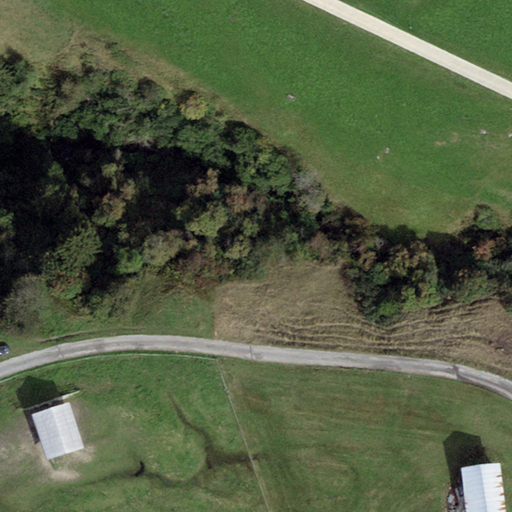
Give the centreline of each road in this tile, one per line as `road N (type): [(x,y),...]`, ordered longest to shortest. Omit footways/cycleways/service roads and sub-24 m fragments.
road 1 (track): [(511,395),(356,359),(70,348),(0,369)]
road 2 (unclassified): [(311,0),(511,92)]
